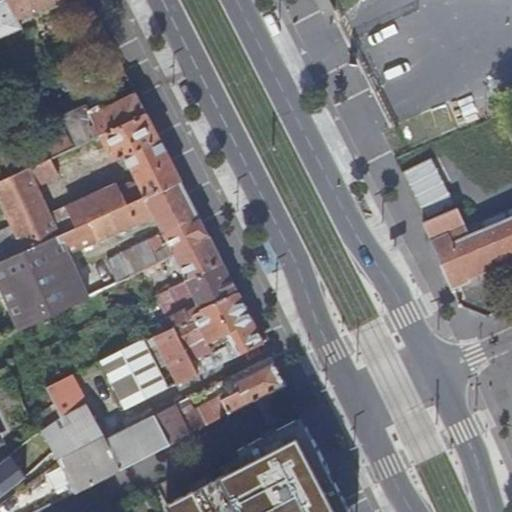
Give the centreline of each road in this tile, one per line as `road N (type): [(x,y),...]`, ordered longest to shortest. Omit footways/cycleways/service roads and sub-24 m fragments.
road 1 (primary): [(162,0),(295,261),(360,413)]
road 2 (primary): [(437,377),(236,0)]
road 3 (primary): [(492,511),(437,377)]
